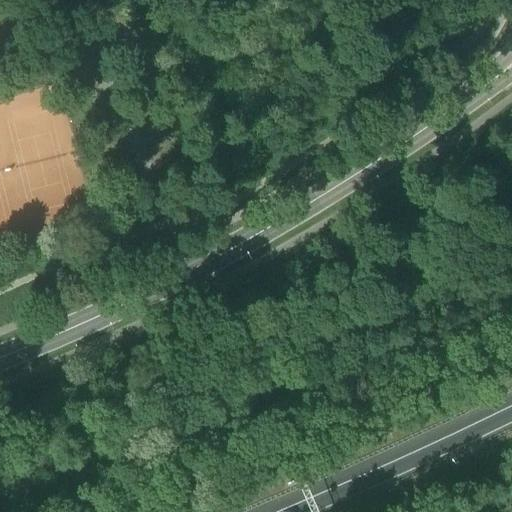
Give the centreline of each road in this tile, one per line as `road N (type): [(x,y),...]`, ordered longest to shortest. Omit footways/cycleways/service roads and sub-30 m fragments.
road 1 (tertiary): [(0,356),(287,218),(511,66)]
road 2 (motorway): [(511,413),(296,511)]
